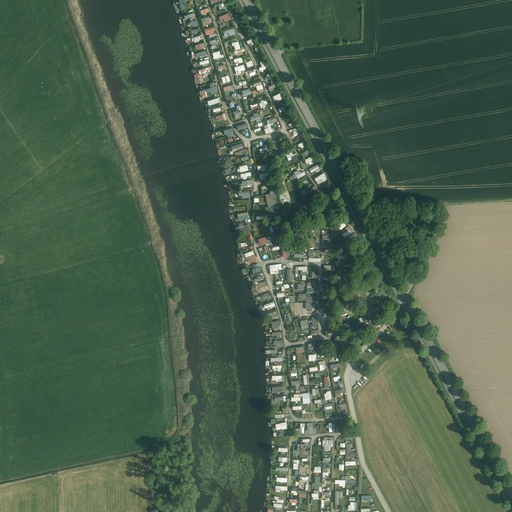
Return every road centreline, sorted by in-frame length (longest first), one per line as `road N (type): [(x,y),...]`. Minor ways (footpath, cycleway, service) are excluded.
road 1 (secondary): [(511,496),(247,0)]
road 2 (residential): [(388,511),(363,465),(345,375),(394,317)]
